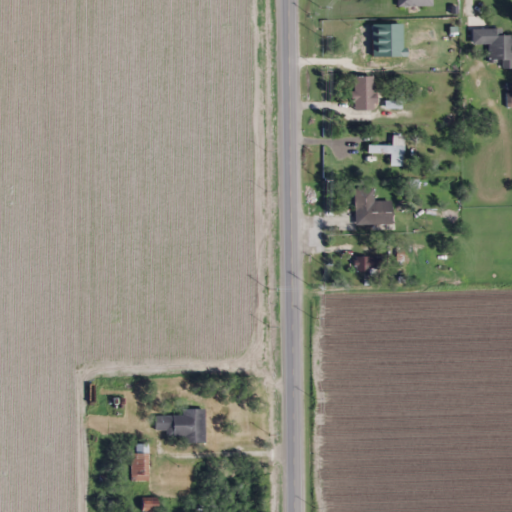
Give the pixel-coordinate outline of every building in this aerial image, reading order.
[(367,65),(367,26),(359,26),(359,65),(367,65)] [(511,68),(511,35),(501,35),(501,29),(488,29),(488,64),(499,64),(499,68),(511,68)] [(372,110),(372,77),(351,77),(351,110),(372,110)] [(403,166),(403,146),(366,146),(366,153),(389,153),(389,166),(403,166)] [(389,201),(371,202),(371,187),(353,187),(354,225),(390,224),(389,201)] [(354,258),(354,271),(373,271),(373,258),(354,258)] [(182,444),(204,444),(203,409),(180,410),(180,415),(163,416),(164,437),(181,437),(182,444)] [(130,453),(130,481),(147,481),(147,444),(135,444),(135,453),(130,453)] [(140,503),(140,511),(154,511),(154,503),(140,503)]
